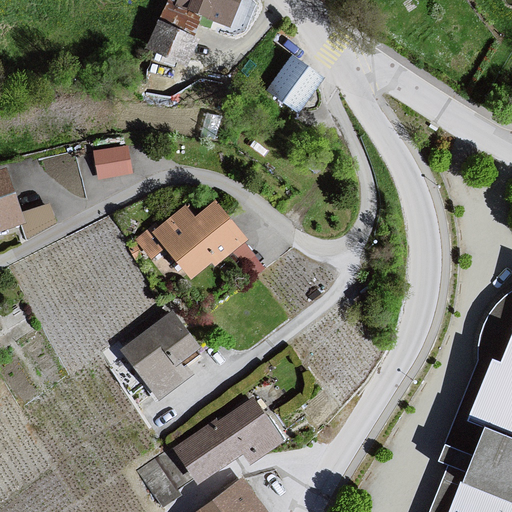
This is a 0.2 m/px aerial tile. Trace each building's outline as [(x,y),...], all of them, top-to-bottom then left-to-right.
[(171,0),(160,23),(194,39),(203,19),(231,32),(246,0),(171,0)] [(160,23),(146,53),(188,72),(201,42),(194,39),(160,23)] [(293,58),(266,93),(299,119),(326,84),(293,58)] [(127,147),(93,152),(96,181),(131,176),(127,147)] [(0,237),(27,229),(8,172),(0,174),(0,237)] [(189,205),(155,232),(150,226),(133,240),(153,264),(167,253),(187,278),(193,286),(214,270),(218,274),(254,245),(220,203),(200,219),(189,205)] [(445,467),(425,511),(511,511),(511,295),(494,309),(480,332),(477,361),(437,463),(445,467)] [(174,312),(124,350),(159,396),(188,373),(180,363),(201,347),(174,312)] [(259,399),(175,452),(198,489),(238,464),(253,468),(287,446),(259,399)] [(264,511),(244,484),(201,511),(264,511)]
